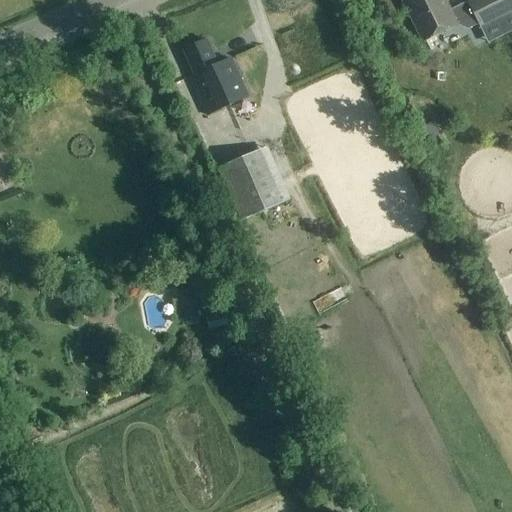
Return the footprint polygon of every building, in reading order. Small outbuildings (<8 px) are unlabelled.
[(450,11),(444,0),(401,0),(423,43),(457,26),(456,24),(475,15),(481,28),(511,12),(511,0),(467,0),(468,2),(450,11)] [(206,40),(184,50),(197,80),(192,82),(207,115),(248,97),(231,59),(217,66),(206,40)] [(251,155),(217,169),(240,222),(273,207),(251,155)] [(0,192),(13,181),(0,165),(0,192)] [(0,249),(0,269),(20,270),(21,250),(0,249)] [(198,318),(193,287),(180,289),(185,320),(198,318)]
